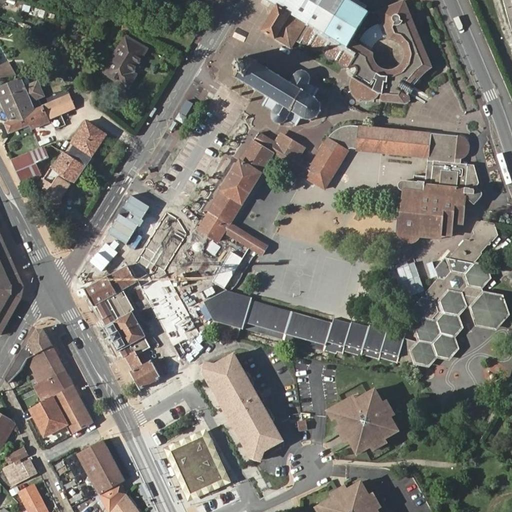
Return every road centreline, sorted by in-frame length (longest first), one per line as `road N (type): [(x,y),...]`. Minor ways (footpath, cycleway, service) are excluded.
road 1 (secondary): [(167,511),(53,280)]
road 2 (residential): [(122,180),(169,205),(177,193),(233,98),(190,68)]
road 3 (unknown): [(177,193),(176,271),(151,315),(165,344)]
road 4 (tertiary): [(511,148),(452,0)]
road 5 (residential): [(122,180),(190,68)]
road 6 (residential): [(53,280),(75,261),(122,180)]
road 7 (secondary): [(53,280),(0,170)]
